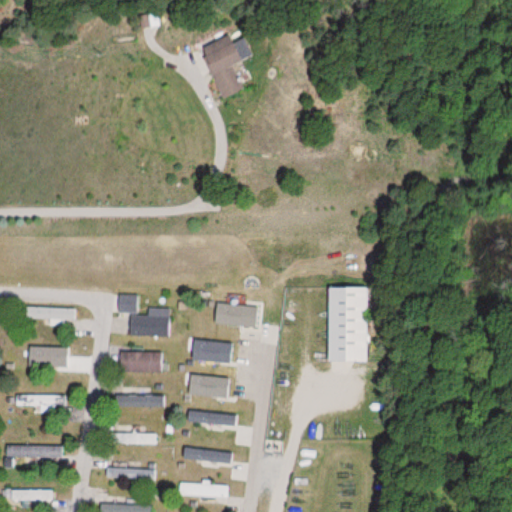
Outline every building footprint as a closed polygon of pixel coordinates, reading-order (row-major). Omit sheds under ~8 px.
[(221,98),(245,87),(223,38),(199,49),(221,98)] [(370,288),(326,287),(325,361),(368,362),(370,288)] [(76,308),(26,308),(26,320),(76,320),(76,308)] [(166,335),(166,317),(128,317),(128,335),(166,335)] [(71,347),(24,347),(24,358),(71,358),(71,347)] [(120,372),(161,372),(161,352),(120,352),(120,372)] [(18,409),(65,409),(65,395),(18,395),(18,409)] [(117,395),(117,406),(161,406),(161,395),(117,395)] [(109,444),(158,444),(158,433),(109,433),(109,444)] [(59,458),(59,445),(13,445),(13,458),(59,458)] [(157,469),(105,468),(105,479),(156,479),(157,469)] [(227,498),(228,485),(178,482),(178,496),(227,498)] [(7,490),(7,499),(52,499),(52,490),(7,490)]
